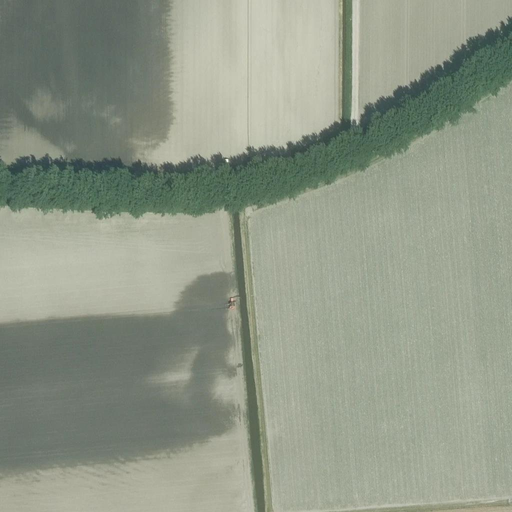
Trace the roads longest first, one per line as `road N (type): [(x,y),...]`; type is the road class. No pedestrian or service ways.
road 1 (unclassified): [(511,63),(355,153),(233,193),(0,189)]
road 2 (track): [(355,153),(356,0)]
